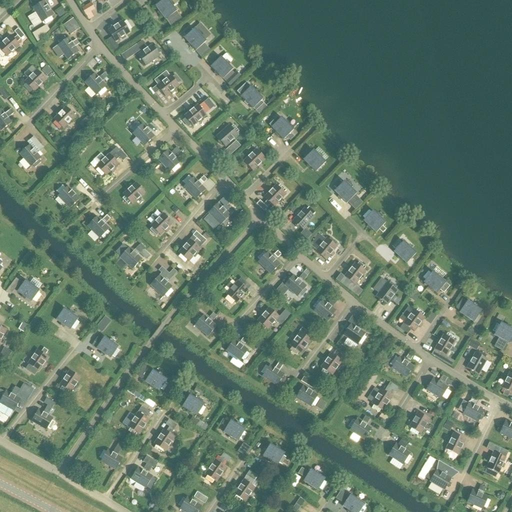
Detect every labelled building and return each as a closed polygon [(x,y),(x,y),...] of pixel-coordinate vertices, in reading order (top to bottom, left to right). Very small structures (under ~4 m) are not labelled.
[(165,20),(173,15),(176,20),(180,17),(167,0),(157,0),(155,2),(157,5),(155,6),(159,11),(157,13),(160,16),(161,15),(165,20)] [(36,6),(32,8),(41,23),(44,22),(45,24),(53,20),(51,17),(53,16),(44,1),(40,3),(39,1),(35,4),(36,6)] [(61,5),(63,8),(66,13),(70,11),(65,3),(61,5)] [(85,15),(94,10),(91,4),(82,10),(85,15)] [(66,13),(63,8),(55,13),(59,18),(66,13)] [(65,23),(72,33),(79,28),(72,18),(65,23)] [(112,38),(115,42),(130,33),(128,31),(131,29),(126,22),(124,23),(122,21),(117,25),(116,23),(112,26),(113,27),(108,31),(112,38)] [(46,26),(32,34),(37,42),(49,31),(46,26)] [(196,51),(199,48),(203,52),(207,49),(203,44),(206,42),(194,29),(192,31),(190,28),(184,34),(186,36),(184,38),(188,43),(187,44),(190,48),(191,46),(196,51)] [(0,55),(2,57),(4,55),(6,57),(19,45),(17,43),(25,36),(18,29),(15,32),(18,35),(14,39),(10,35),(5,40),(4,38),(0,41),(2,43),(0,44),(0,55)] [(75,55),(78,52),(68,38),(66,39),(64,37),(57,42),(59,44),(57,46),(67,60),(71,57),(72,59),(76,57),(75,55)] [(110,48),(116,44),(115,42),(112,38),(106,42),(110,48)] [(136,46),(140,51),(145,47),(142,42),(136,46)] [(143,63),(145,66),(160,56),(158,54),(161,53),(156,45),(153,47),(152,45),(137,55),(140,59),(138,60),(141,64),(143,63)] [(231,71),(233,70),(220,57),(219,59),(216,57),(210,63),(212,65),(211,67),(215,72),(214,73),(217,76),(218,75),(223,79),(231,71)] [(46,80),(36,70),(24,83),(26,84),(24,86),(30,93),(32,90),(34,92),(38,87),(40,89),(43,86),(41,84),(46,80)] [(234,74),(231,71),(223,79),(225,82),(234,74)] [(236,72),(234,74),(225,82),(230,87),(241,77),(236,72)] [(105,73),(99,79),(94,74),(91,77),(89,75),(86,78),(88,80),(84,83),(96,96),(98,94),(100,96),(106,91),(104,88),(106,87),(102,82),(105,80),(107,82),(109,79),(108,77),(109,77),(105,73)] [(171,76),(157,86),(165,97),(170,93),(171,95),(175,92),(174,90),(179,86),(177,84),(180,83),(175,76),(172,78),(171,76)] [(253,109),(263,100),(251,87),(249,89),(247,86),(240,92),(243,95),(241,96),(245,101),(244,103),(247,106),(248,104),(253,109)] [(10,97),(5,90),(0,94),(5,101),(10,97)] [(271,105),(277,100),(274,97),(269,101),(271,105)] [(263,104),(255,111),(260,116),(268,109),(263,104)] [(184,116),(186,118),(193,127),(206,116),(198,105),(192,109),(191,108),(188,111),(189,112),(184,116)] [(63,129),(75,117),(66,107),(61,112),(59,110),(56,113),(58,115),(53,120),(55,121),(53,124),(59,130),(61,127),(63,129)] [(8,126),(11,123),(0,109),(0,131),(0,132),(4,129),(5,131),(9,128),(8,126)] [(87,116),(79,123),(82,128),(90,121),(87,116)] [(283,140),(293,131),(281,118),(279,120),(277,117),(271,123),(273,126),(271,127),(276,132),(274,134),(277,137),(279,135),(283,140)] [(259,121),(254,126),(259,131),(264,126),(259,121)] [(151,140),(154,137),(142,124),(140,126),(138,124),(132,130),(134,132),(132,134),(144,146),(148,143),(149,145),(152,142),(151,140)] [(222,144),(225,147),(238,136),(236,134),(239,132),(233,125),(231,127),(229,126),(216,137),(219,141),(217,142),(220,145),(222,144)] [(17,138),(23,144),(31,135),(25,130),(17,138)] [(293,131),(286,137),(290,140),(296,134),(293,131)] [(236,141),(228,148),(233,153),(240,146),(236,141)] [(22,151),(19,154),(31,167),(32,166),(34,168),(41,163),(39,160),(41,159),(29,145),(26,148),(24,147),(21,150),(22,151)] [(120,150),(112,158),(109,154),(96,166),(98,168),(95,170),(101,177),(104,174),(105,176),(110,172),(112,173),(115,170),(113,169),(118,164),(116,162),(120,158),(123,161),(127,158),(120,150)] [(161,157),(158,160),(170,173),(171,171),(174,173),(180,167),(178,165),(180,163),(174,158),(171,154),(167,150),(164,154),(163,152),(159,155),(161,157)] [(265,160),(257,152),(256,150),(243,162),(252,172),(257,167),(259,169),(262,166),(260,164),(265,160)] [(315,172),(325,163),(313,150),(311,152),(309,150),(303,156),(305,158),(303,160),(308,164),(306,166),(309,169),(311,168),(315,172)] [(67,162),(60,169),(66,176),(74,169),(67,162)] [(280,168),(270,178),(276,184),(285,174),(280,168)] [(202,194),(206,191),(194,178),(192,180),(190,178),(183,183),(186,186),(184,187),(196,200),(199,197),(201,198),(204,195),(202,194)] [(213,178),(207,185),(213,191),(219,185),(213,178)] [(346,204),(349,200),(353,204),(351,206),(355,210),(363,203),(359,199),(358,201),(354,196),(356,194),(344,182),(342,183),(340,181),(334,187),(336,189),(334,191),(339,196),(337,197),(340,200),(342,199),(346,204)] [(132,205),(145,193),(136,183),(131,188),(129,186),(126,189),(127,190),(122,195),(124,197),(122,199),(128,205),(130,203),(132,205)] [(264,198),(267,201),(264,204),(260,201),(256,204),(264,211),(270,204),(273,207),(286,195),(284,193),(286,191),(280,185),(278,187),(276,185),(271,190),(270,188),(267,192),(268,193),(264,198)] [(76,203),(79,200),(67,187),(65,189),(63,187),(57,193),(59,195),(57,197),(69,209),(73,206),(74,208),(77,205),(76,203)] [(211,210),(208,213),(220,225),(222,224),(224,226),(230,220),(228,218),(230,216),(218,203),(214,207),(213,205),(210,208),(211,210)] [(296,217),(292,221),(296,224),(294,226),(298,229),(299,227),(302,230),(314,217),(312,216),(314,213),(308,208),(306,210),(304,208),(300,213),(296,217)] [(376,233),(379,230),(383,233),(386,230),(382,226),(385,223),(372,211),(371,213),(368,211),(362,217),(365,219),(363,221),(368,225),(366,227),(369,230),(371,228),(376,233)] [(172,224),(163,214),(150,226),(152,228),(150,230),(156,236),(158,234),(160,236),(164,231),(166,233),(169,230),(168,228),(172,224)] [(90,223),(87,227),(99,239),(101,237),(103,239),(109,233),(107,231),(109,229),(104,225),(101,222),(96,217),(93,220),(92,219),(88,222),(90,223)] [(197,239),(193,243),(190,240),(185,245),(184,243),(181,247),(182,248),(178,253),(180,255),(178,257),(184,263),(186,260),(188,262),(200,249),(199,248),(203,244),(201,242),(204,238),(197,232),(193,236),(197,239)] [(326,238),(315,252),(325,260),(329,255),(331,257),(334,253),(332,252),(336,247),(335,245),(337,243),(330,237),(328,240),(326,238)] [(393,248),(396,250),(393,252),(398,256),(397,258),(400,261),(402,259),(406,264),(416,254),(403,242),(401,244),(399,242),(393,248)] [(135,250),(139,254),(144,248),(140,244),(135,250)] [(307,254),(311,250),(305,245),(302,248),(307,254)] [(142,252),(149,256),(152,251),(145,247),(142,252)] [(138,263),(141,260),(128,248),(127,250),(124,248),(119,254),(121,256),(119,258),(132,270),(135,267),(137,268),(140,265),(138,263)] [(276,268),(280,265),(267,252),(265,254),(263,252),(257,258),(259,260),(258,262),(270,275),(273,271),(275,273),(278,270),(276,268)] [(344,277),(354,286),(365,272),(363,270),(365,268),(358,262),(356,265),(354,263),(350,268),(349,267),(346,271),(348,272),(344,277)] [(162,273),(159,276),(156,279),(154,278),(151,281),(153,282),(150,286),(163,298),(164,296),(167,298),(172,291),(170,289),(172,287),(167,283),(177,273),(174,269),(170,274),(162,267),(159,271),(162,273)] [(437,294),(440,290),(444,293),(449,287),(432,272),(431,274),(428,272),(423,278),(425,280),(423,282),(428,286),(427,288),(430,291),(432,289),(437,294)] [(286,282),(283,285),(297,297),(298,295),(301,297),(306,291),(304,289),(306,287),(292,275),(289,278),(288,277),(285,280),(286,282)] [(241,278),(237,281),(225,294),(227,296),(225,298),(231,304),(233,301),(235,303),(240,298),(241,300),(244,296),(243,295),(250,286),(241,278)] [(39,291),(25,281),(17,292),(22,296),(21,297),(24,300),(26,298),(31,302),(32,300),(35,302),(40,295),(38,293),(39,291)] [(383,302),(386,305),(397,291),(395,290),(397,287),(390,282),(388,285),(386,283),(375,297),(379,300),(378,302),(381,304),(383,302)] [(282,297),(275,291),(273,294),(280,300),(282,297)] [(328,301),(333,306),(337,301),(331,297),(328,301)] [(333,315),(336,311),(322,300),(320,302),(318,300),(312,307),(315,309),(313,311),(327,322),(330,318),(332,320),(334,316),(333,315)] [(474,322),(481,311),(467,301),(465,303),(463,302),(458,309),(461,310),(459,312),(465,316),(463,318),(467,320),(468,319),(474,322)] [(267,330),(278,317),(268,308),(264,313),(262,311),(259,315),(261,316),(257,321),(258,323),(256,325),(263,331),(265,328),(267,330)] [(78,319),(64,309),(56,320),(61,324),(60,326),(63,328),(65,326),(70,330),(71,328),(74,330),(79,323),(76,321),(78,319)] [(403,324),(407,327),(404,331),(408,334),(411,330),(414,332),(418,327),(420,328),(422,325),(420,323),(424,318),(422,316),(424,314),(417,309),(415,311),(413,310),(403,324)] [(213,330),(216,326),(202,315),(201,317),(198,315),(193,321),(195,323),(193,325),(207,337),(210,333),(212,334),(214,331),(213,330)] [(105,317),(95,328),(101,333),(111,322),(105,317)] [(28,326),(23,323),(18,330),(24,333),(28,326)] [(509,344),(511,340),(511,329),(500,323),(499,326),(496,324),(492,332),(495,333),(494,335),(499,338),(498,340),(502,342),(503,341),(509,344)] [(345,331),(343,335),(357,345),(359,343),(361,345),(366,338),(363,336),(365,334),(350,324),(348,328),(346,327),(343,330),(345,331)] [(310,340),(300,332),(289,346),(291,348),(289,350),(296,355),(298,353),(300,354),(304,349),(306,351),(308,347),(306,346),(310,340)] [(434,350),(438,352),(436,356),(440,359),(442,355),(446,357),(449,351),(452,352),(454,348),(452,347),(455,342),(453,341),(454,338),(447,333),(445,336),(443,335),(440,340),(438,339),(436,343),(438,344),(434,350)] [(95,342),(99,345),(96,349),(101,352),(100,354),(104,357),(105,355),(110,359),(112,357),(114,358),(119,351),(117,349),(118,347),(104,337),(102,340),(98,338),(95,342)] [(228,347),(225,351),(239,361),(241,359),(243,361),(248,354),(246,352),(247,350),(233,340),(230,343),(229,342),(226,346),(228,347)] [(257,340),(253,345),(261,351),(265,346),(257,340)] [(11,352),(4,348),(0,355),(0,359),(6,363),(11,352)] [(44,348),(41,353),(37,350),(27,364),(29,366),(27,368),(34,373),(36,371),(38,372),(42,367),(44,368),(46,364),(45,363),(48,358),(45,356),(49,351),(44,348)] [(341,353),(337,358),(341,362),(345,364),(349,358),(341,353)] [(473,375),(477,377),(486,362),(484,360),(485,358),(478,353),(476,356),(474,355),(465,370),(469,373),(468,374),(472,377),(473,375)] [(331,376),(341,362),(337,358),(330,354),(327,359),(325,358),(322,361),(324,363),(320,368),(322,370),(320,372),(327,377),(329,375),(331,376)] [(411,371),(413,367),(399,357),(397,359),(395,357),(390,365),(392,366),(391,368),(406,378),(408,374),(410,376),(412,372),(411,371)] [(279,382),(281,384),(283,380),(281,379),(284,375),(269,365),(268,367),(265,366),(260,373),(263,374),(262,377),(276,386),(279,382)] [(71,393),(80,379),(69,371),(65,376),(64,375),(61,379),(63,380),(59,385),(61,387),(60,389),(67,394),(68,392),(71,393)] [(167,381),(152,371),(144,382),(150,386),(149,387),(152,390),(154,388),(159,392),(160,390),(163,391),(168,384),(165,383),(167,381)] [(501,388),(505,390),(503,395),(508,397),(510,393),(511,393),(511,372),(511,374),(509,373),(501,388)] [(380,376),(377,384),(384,386),(387,379),(380,376)] [(428,386),(425,390),(440,399),(442,397),(444,399),(449,392),(446,390),(448,388),(433,379),(430,382),(428,381),(426,385),(428,386)] [(26,388),(33,392),(36,387),(30,383),(26,388)] [(297,394),(295,398),(310,407),(312,405),(314,407),(319,399),(316,398),(317,396),(302,386),(300,390),(298,389),(296,393),(297,394)] [(392,397),(380,389),(371,404),(373,406),(371,408),(379,413),(380,410),(382,412),(386,406),(388,407),(390,403),(388,402),(392,397)] [(18,404),(20,400),(5,391),(4,393),(1,392),(0,394),(0,403),(14,412),(16,408),(18,409),(20,405),(18,404)] [(24,392),(21,396),(27,402),(31,398),(24,392)] [(204,405),(189,395),(182,407),(187,410),(186,412),(190,414),(191,413),(197,416),(198,414),(201,416),(205,408),(203,407),(204,405)] [(482,415),(484,411),(468,403),(467,405),(465,403),(460,411),(463,412),(462,415),(477,423),(480,419),(482,420),(484,416),(482,415)] [(52,421),(53,419),(38,410),(35,414),(33,413),(31,417),(33,418),(31,422),(46,430),(47,428),(50,430),(54,422),(52,421)] [(449,417),(456,421),(459,415),(452,411),(449,417)] [(420,435),(429,419),(417,412),(414,418),(412,417),(410,421),(412,422),(409,428),(411,429),(409,432),(417,436),(418,433),(420,435)] [(149,420),(137,413),(128,427),(130,429),(128,431),(135,436),(137,434),(139,435),(142,430),(144,431),(147,427),(145,426),(149,420)] [(220,424),(226,427),(223,432),(229,436),(227,438),(231,440),(232,438),(238,442),(239,439),(242,441),(246,434),(244,432),(245,430),(230,421),(229,422),(223,419),(220,424)] [(369,433),(371,429),(356,419),(355,421),(352,420),(348,427),(350,429),(349,431),(364,440),(366,436),(368,438),(370,434),(369,433)] [(205,431),(208,426),(200,421),(197,426),(205,431)] [(443,428),(449,432),(453,425),(447,421),(443,428)] [(501,430),(499,434),(511,439),(511,424),(505,421),(503,426),(501,425),(499,429),(501,430)] [(165,452),(175,437),(163,430),(160,435),(158,434),(155,438),(157,439),(153,444),(156,446),(154,448),(161,453),(163,451),(165,452)] [(465,440),(453,434),(445,450),(448,451),(446,454),(454,457),(455,455),(458,456),(460,450),(462,451),(464,447),(462,446),(465,440)] [(220,453),(224,445),(216,442),(212,450),(220,453)] [(390,452),(388,456),(403,465),(404,463),(406,465),(411,457),(409,456),(410,454),(395,444),(393,448),(391,447),(388,451),(390,452)] [(284,454),(269,445),(262,456),(268,460),(267,462),(270,464),(272,462),(277,465),(278,463),(281,465),(286,458),(283,456),(284,454)] [(120,463),(122,459),(107,450),(106,452),(103,451),(99,458),(101,460),(100,462),(115,471),(118,467),(119,468),(122,464),(120,463)] [(498,474),(505,458),(493,452),(490,458),(488,458),(486,462),(488,462),(486,468),(488,469),(487,472),(495,476),(496,473),(498,474)] [(226,468),(214,460),(205,475),(207,476),(205,479),(212,484),(214,481),(216,483),(219,477),(221,478),(224,475),(222,474),(226,468)] [(133,476),(130,479),(145,489),(147,486),(149,488),(154,481),(151,479),(152,477),(137,468),(135,472),(133,471),(131,474),(133,476)] [(298,474),(303,477),(307,472),(301,468),(298,474)] [(325,479),(310,470),(303,481),(308,485),(307,487),(311,489),(312,487),(318,491),(319,489),(322,490),(326,483),(324,481),(325,479)] [(449,483),(451,479),(436,470),(435,472),(432,471),(428,478),(430,480),(429,482),(444,491),(447,487),(448,488),(451,484),(449,483)] [(245,502),(255,488),(243,480),(240,486),(238,484),(235,488),(237,489),(233,495),(235,496),(234,499),(241,503),(243,501),(245,502)] [(468,499),(466,503),(482,510),(483,507),(486,509),(490,501),(487,500),(488,497),(472,490),(470,495),(468,494),(466,498),(468,499)] [(341,501),(344,503),(349,496),(346,494),(341,501)] [(364,505),(350,495),(349,496),(344,503),(342,506),(348,510),(346,511),(363,511),(365,509),(363,507),(364,505)] [(199,511),(201,507),(186,498),(185,500),(182,498),(178,505),(180,507),(179,509),(183,511),(200,511),(201,511),(199,511)]
